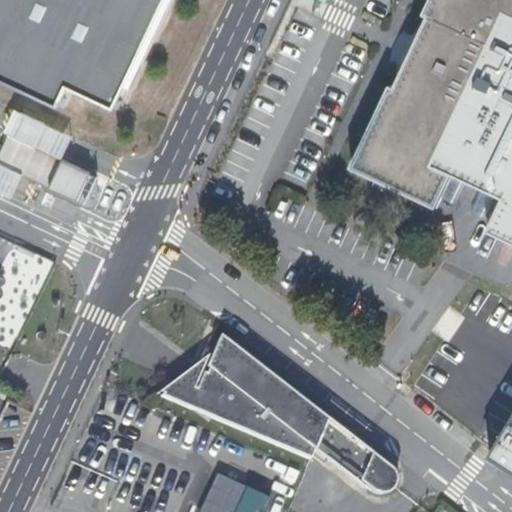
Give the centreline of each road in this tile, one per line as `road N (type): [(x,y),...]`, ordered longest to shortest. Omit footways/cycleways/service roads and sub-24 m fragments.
road 1 (unclassified): [(510,511),(214,275),(168,254),(131,261)]
road 2 (unclassified): [(131,261),(253,0)]
road 3 (unclassified): [(12,511),(131,261)]
